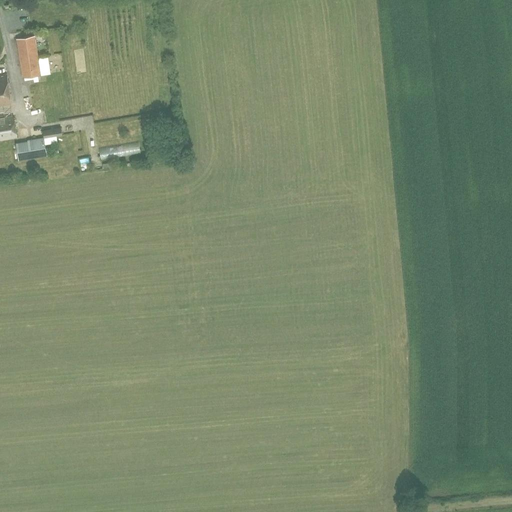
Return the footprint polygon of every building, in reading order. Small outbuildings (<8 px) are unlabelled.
[(23,78),(42,75),(50,73),(47,55),(39,56),(36,36),(17,39),(23,78)] [(0,106),(12,105),(8,76),(0,76),(0,106)] [(15,115),(0,117),(0,141),(18,138),(15,115)] [(18,144),(20,160),(47,156),(45,144),(57,142),(56,136),(62,135),(61,128),(45,131),(46,138),(28,141),(28,142),(18,144)] [(35,132),(37,139),(45,138),(44,131),(35,132)]
